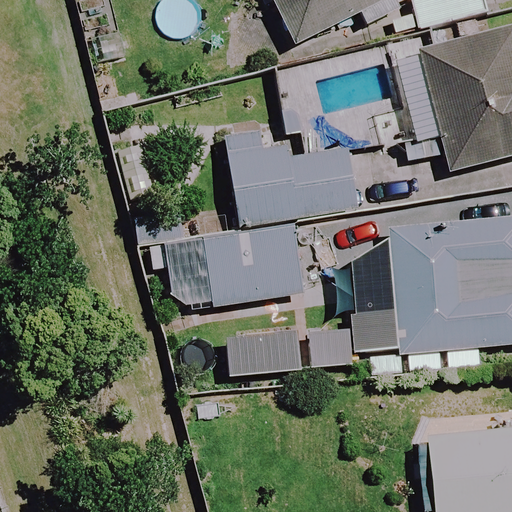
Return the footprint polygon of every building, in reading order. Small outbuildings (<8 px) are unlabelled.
[(384,4),(393,0),(264,0),(289,53),(362,19),(367,30),(391,19),(384,4)] [(511,34),(403,63),(409,86),(424,83),(449,181),(511,164),(511,34)] [(240,245),(289,237),(288,227),(351,216),(341,156),(293,164),(228,175),(238,235),(240,245)] [(184,211),(128,216),(132,257),(188,251),(184,211)] [(511,351),(511,224),(388,235),(399,362),(511,351)] [(289,237),(240,245),(199,252),(209,314),(299,300),(289,237)] [(284,338),(228,344),(232,385),(288,379),(284,338)] [(511,511),(511,435),(425,443),(431,511),(511,511)]
